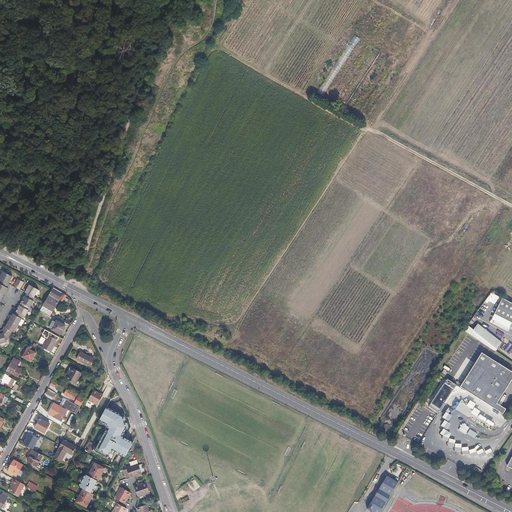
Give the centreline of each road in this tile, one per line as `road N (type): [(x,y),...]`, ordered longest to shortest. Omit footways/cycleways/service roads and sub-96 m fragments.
road 1 (tertiary): [(129,318),(510,511)]
road 2 (track): [(511,206),(365,127),(403,65)]
road 3 (residential): [(0,464),(82,317),(111,357)]
road 4 (tertiary): [(111,357),(169,511)]
road 5 (tertiary): [(0,252),(129,318)]
